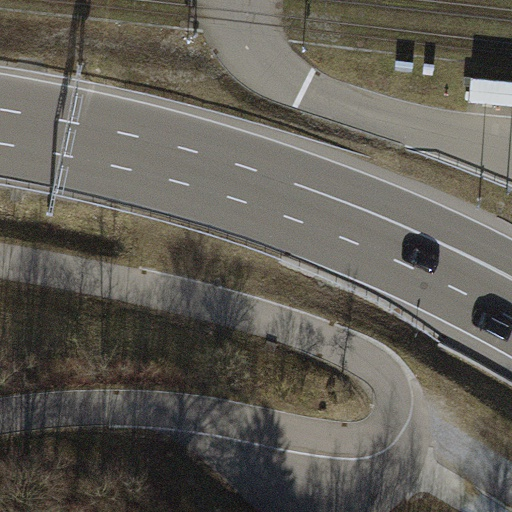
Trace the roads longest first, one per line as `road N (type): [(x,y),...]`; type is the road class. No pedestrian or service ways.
road 1 (track): [(0,417),(64,406),(184,406),(336,444),(388,432),(399,384),(355,347),(267,319),(0,265)]
road 2 (secondary): [(397,243),(237,181),(0,127)]
road 3 (secondary): [(511,317),(397,243)]
